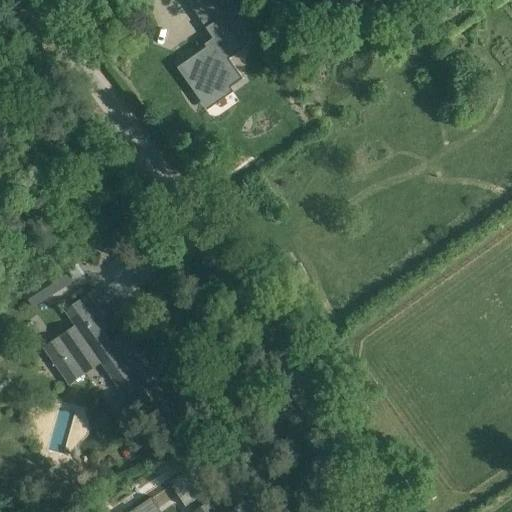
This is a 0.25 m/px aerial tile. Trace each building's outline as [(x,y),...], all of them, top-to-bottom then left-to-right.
[(215,34),(181,58),(207,97),(242,72),(230,55),(228,52),(241,43),(221,11),(226,7),(221,0),(214,0),(200,10),(215,34)] [(452,0),(460,9),(473,0),(472,0),(452,0)] [(31,285),(32,286),(32,287),(24,292),(30,300),(37,295),(43,304),(73,285),(61,266),(31,285)] [(134,411),(151,399),(140,384),(156,374),(153,368),(128,333),(109,347),(104,340),(107,338),(98,324),(113,313),(97,290),(65,312),(76,328),(44,349),(69,385),(100,363),(134,411)] [(232,511),(217,511),(211,503),(197,482),(178,495),(189,511),(251,511),(246,503),(232,511)]
